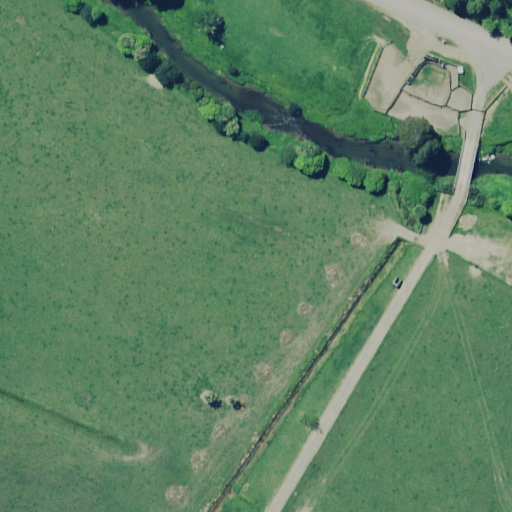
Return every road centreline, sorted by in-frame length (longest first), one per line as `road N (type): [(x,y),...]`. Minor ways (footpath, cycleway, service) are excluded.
road 1 (track): [(495,41),(468,137),(384,352),(275,511)]
road 2 (unclassified): [(394,0),(511,48)]
